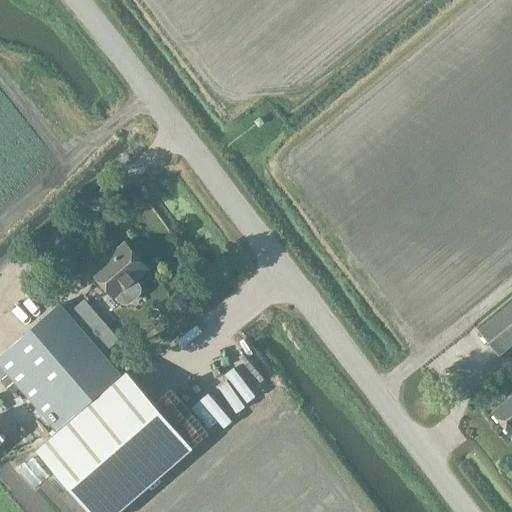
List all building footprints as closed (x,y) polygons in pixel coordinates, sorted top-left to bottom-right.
[(188,168),(196,162),(180,146),(173,152),(188,168)] [(190,171),(180,179),(201,204),(211,196),(190,171)] [(114,300),(116,298),(121,302),(124,304),(132,303),(138,297),(140,294),(140,290),(139,286),(135,282),(148,270),(125,244),(91,274),(114,300)] [(500,356),(511,346),(511,302),(478,331),(500,356)] [(120,374),(80,328),(59,304),(0,355),(0,364),(56,429),(120,374)] [(34,449),(89,511),(117,511),(191,449),(125,373),(122,376),(120,374),(56,429),(34,449)] [(215,386),(239,409),(247,400),(223,378),(215,386)] [(0,407),(9,413),(17,398),(0,389),(0,407)] [(511,397),(492,414),(510,435),(511,432),(511,397)]
